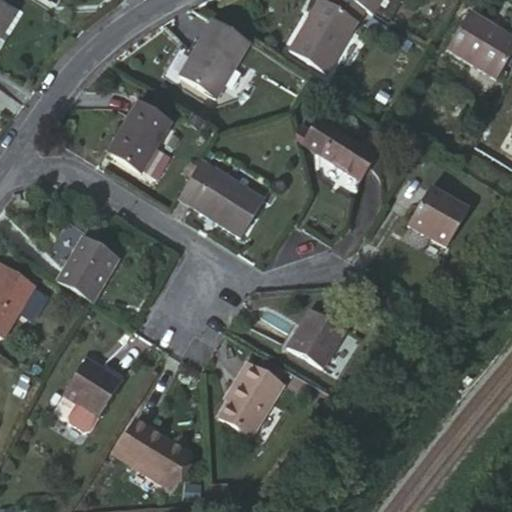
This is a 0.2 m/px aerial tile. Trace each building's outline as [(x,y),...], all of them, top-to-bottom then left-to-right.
[(303,0),(302,3),(298,1),(268,51),(307,76),(346,9),(331,0),(303,0)] [(331,0),(346,9),(355,14),(358,8),(372,18),(382,0),(331,0)] [(446,6),(425,43),(474,72),(497,34),(446,6)] [(205,106),(239,49),(200,26),(166,84),(205,106)] [(511,86),(491,124),(511,135),(511,86)] [(110,137),(94,161),(125,178),(157,124),(120,103),(103,133),(110,137)] [(89,157),(94,161),(110,137),(103,133),(89,157)] [(304,148),(290,175),(328,198),(344,171),(304,148)] [(153,150),(142,172),(157,179),(167,156),(153,150)] [(185,160),(161,202),(177,211),(201,170),(185,160)] [(201,170),(177,211),(227,241),(252,199),(201,170)] [(425,207),(379,181),(356,220),(402,247),(425,207)] [(63,239),(37,283),(73,303),(99,260),(63,239)] [(0,273),(0,338),(26,288),(0,273)] [(299,312),(277,352),(312,371),(334,332),(299,312)] [(71,360),(48,400),(85,421),(108,382),(71,360)] [(216,401),(206,419),(242,437),(273,384),(237,363),(227,382),(232,384),(220,404),(216,401)] [(156,449),(160,441),(126,421),(103,457),(161,491),(179,462),(156,449)] [(184,455),(160,441),(156,449),(179,462),(184,455)]
